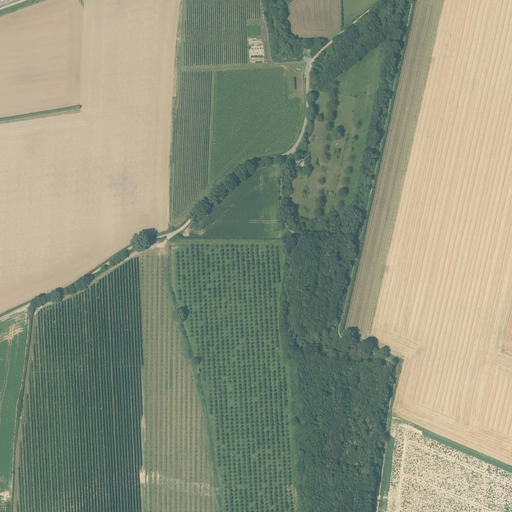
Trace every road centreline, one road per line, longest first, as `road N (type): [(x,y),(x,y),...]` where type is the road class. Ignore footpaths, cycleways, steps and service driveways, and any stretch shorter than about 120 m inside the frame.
road 1 (track): [(377,511),(395,369),(340,337),(339,328),(412,0)]
road 2 (unclassified): [(308,71),(305,122),(291,151),(241,171),(181,229),(145,240),(73,287),(0,319)]
road 3 (track): [(359,244),(294,233),(283,222),(281,178),(294,147)]
